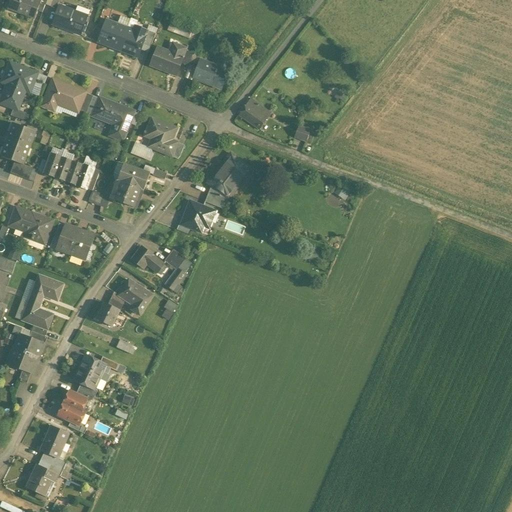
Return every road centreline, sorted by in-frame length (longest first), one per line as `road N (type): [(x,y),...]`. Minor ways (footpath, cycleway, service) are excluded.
road 1 (unclassified): [(221,124),(511,236)]
road 2 (residential): [(0,459),(85,303),(134,236)]
road 3 (residential): [(221,124),(0,34)]
road 4 (unclassified): [(221,124),(321,0)]
road 5 (residential): [(0,184),(134,236)]
road 6 (residential): [(134,236),(221,124)]
